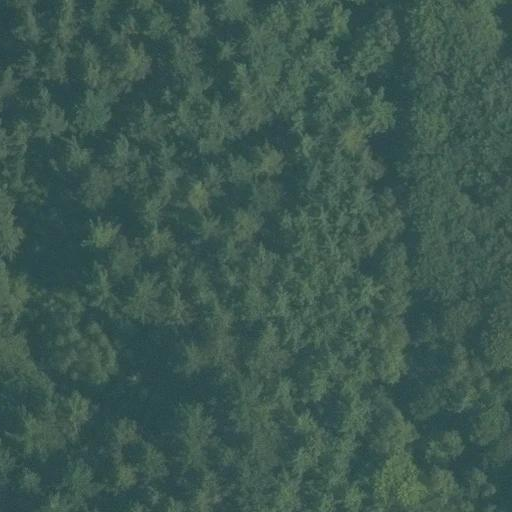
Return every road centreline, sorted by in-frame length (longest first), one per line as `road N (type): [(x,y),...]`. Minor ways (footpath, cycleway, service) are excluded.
road 1 (unclassified): [(414,511),(412,0)]
road 2 (track): [(408,0),(511,72)]
